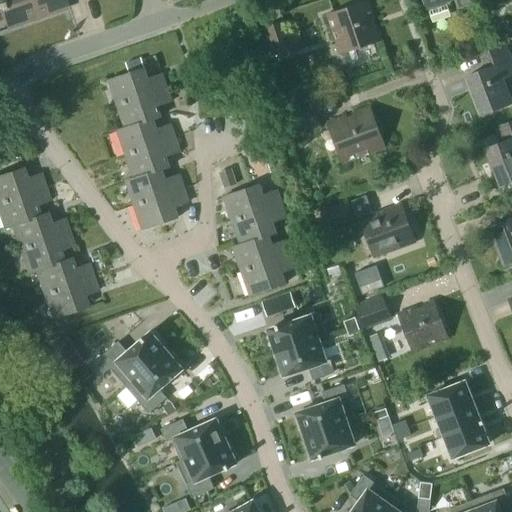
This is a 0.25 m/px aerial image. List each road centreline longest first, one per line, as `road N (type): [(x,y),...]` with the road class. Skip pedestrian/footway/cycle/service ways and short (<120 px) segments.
road 1 (residential): [(511,392),(427,172),(442,109),(439,86)]
road 2 (residential): [(296,511),(224,346),(206,319),(143,264)]
road 3 (residential): [(143,264),(11,88)]
road 4 (residential): [(206,141),(207,232),(143,264)]
road 5 (residential): [(11,88),(158,23)]
